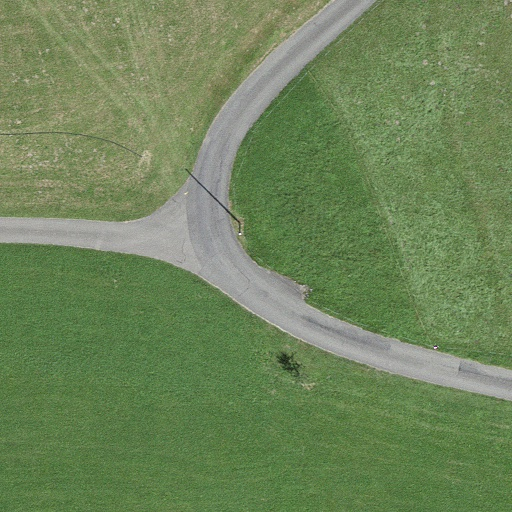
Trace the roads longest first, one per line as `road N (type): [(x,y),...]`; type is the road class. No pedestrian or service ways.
road 1 (track): [(205,241),(230,272),(315,325),(384,354),(511,384)]
road 2 (track): [(205,241),(226,139),(272,78),(354,0)]
road 3 (track): [(0,229),(205,241)]
